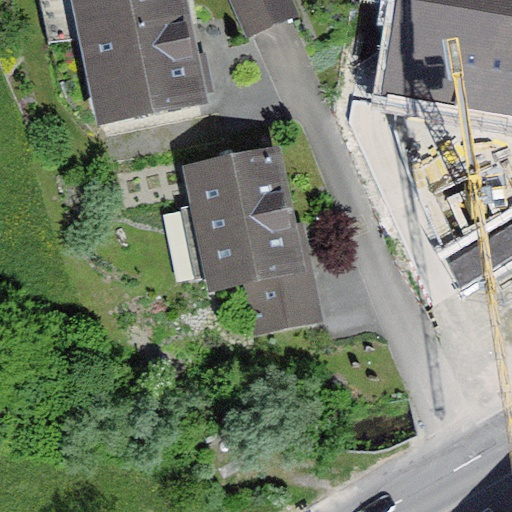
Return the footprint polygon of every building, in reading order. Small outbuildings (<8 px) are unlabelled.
[(94,0),(39,0),(49,45),(89,37),(88,34),(101,31),(94,0)] [(94,0),(101,31),(88,34),(89,37),(98,81),(111,79),(119,117),(199,101),(177,0),(94,0)] [(236,0),(252,34),(293,16),(286,0),(236,0)] [(511,0),(428,0),(412,101),(511,117),(511,0)] [(273,158),(194,174),(217,286),(249,280),(259,330),(317,318),(307,268),(295,270),(273,158)]
